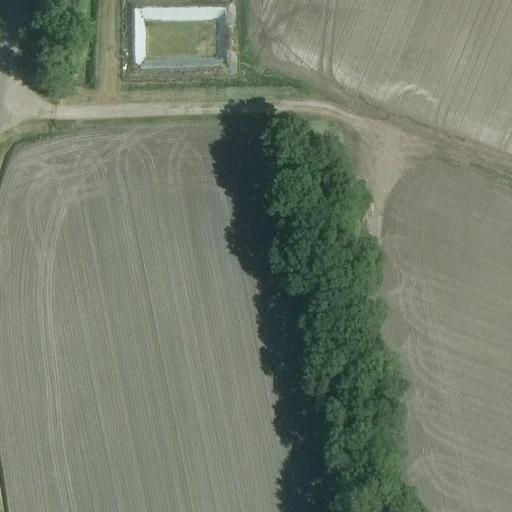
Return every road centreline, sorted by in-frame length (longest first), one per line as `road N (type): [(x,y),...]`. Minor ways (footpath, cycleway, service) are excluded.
road 1 (track): [(0,100),(93,115),(283,106),(346,115),(511,178)]
road 2 (track): [(393,133),(372,205),(408,473)]
